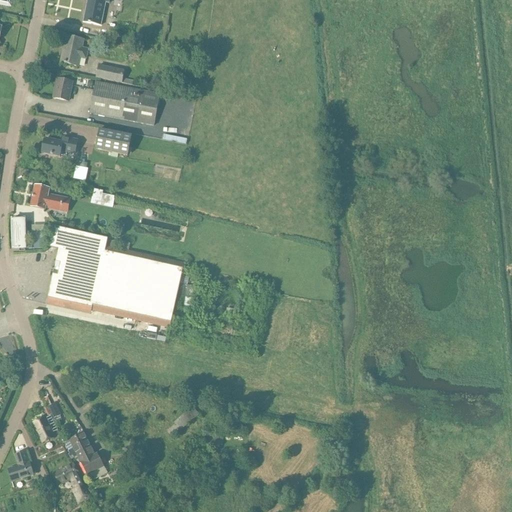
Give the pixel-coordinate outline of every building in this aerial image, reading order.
[(87,0),(83,22),(93,24),(100,26),(105,3),(109,4),(109,0),(87,0)] [(83,40),(76,39),(66,37),(61,64),(78,67),(79,59),(86,60),(89,49),(82,48),(83,40)] [(96,78),(121,83),(133,86),(134,82),(122,79),(124,71),(99,66),(96,78)] [(68,102),(73,78),(68,77),(67,81),(57,79),(53,99),(68,102)] [(160,95),(141,91),(96,83),(90,114),(121,120),(154,127),(160,95)] [(128,157),(128,156),(128,154),(131,154),(132,149),(130,149),(132,139),(100,133),(96,151),(128,157)] [(42,154),(52,156),(59,157),(61,150),(66,151),(66,153),(75,154),(78,141),(63,138),(61,143),(45,140),(42,154)] [(78,172),(84,173),(86,163),(79,162),(78,172)] [(45,210),(46,208),(61,211),(63,200),(47,197),(49,189),(35,186),(31,207),(45,210)] [(12,220),(13,250),(26,249),(24,219),(12,220)] [(150,235),(170,238),(172,228),(151,225),(150,235)] [(53,300),(170,326),(185,264),(117,249),(118,243),(109,241),(107,253),(105,252),(108,239),(53,227),(49,248),(63,251),(53,300)] [(33,240),(33,249),(42,249),(41,240),(33,240)] [(181,284),(176,308),(189,311),(194,287),(181,284)] [(48,407),(53,419),(61,415),(55,404),(48,407)] [(192,407),(165,430),(172,439),(199,415),(192,407)] [(45,418),(33,423),(43,444),(54,438),(45,418)] [(229,418),(226,432),(239,435),(242,421),(241,421),(232,418),(229,418)] [(70,459),(72,458),(77,456),(90,448),(83,433),(69,441),(67,437),(63,439),(65,443),(64,443),(69,454),(68,455),(70,459)] [(213,436),(213,439),(210,439),(210,445),(222,446),(223,437),(213,436)] [(90,448),(77,456),(87,475),(91,483),(107,474),(104,466),(97,454),(94,456),(90,448)] [(8,470),(12,483),(33,476),(30,463),(29,463),(25,452),(15,455),(17,463),(19,462),(20,467),(8,470)] [(73,485),(74,487),(72,491),(78,505),(91,499),(84,486),(82,487),(76,474),(78,473),(73,464),(53,475),(58,485),(71,478),(74,484),(73,485)] [(29,483),(31,490),(39,487),(37,481),(36,482),(35,481),(29,483)] [(47,501),(46,511),(54,511),(55,502),(47,501)]
